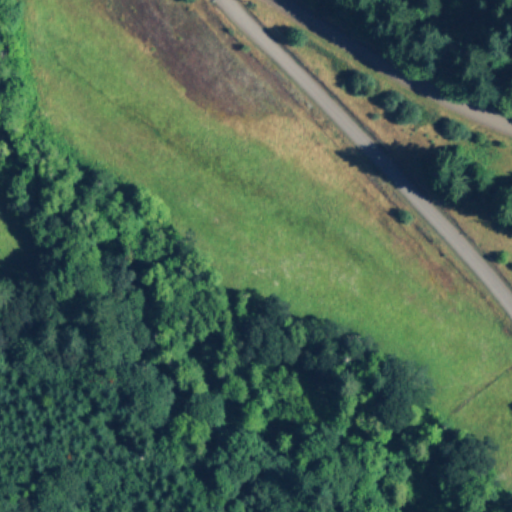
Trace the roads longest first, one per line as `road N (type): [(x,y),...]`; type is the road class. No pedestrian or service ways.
road 1 (residential): [(511,308),(223,0)]
road 2 (residential): [(511,126),(408,79),(276,0)]
